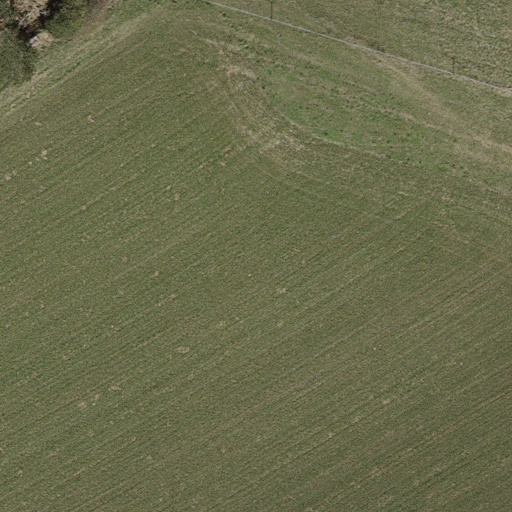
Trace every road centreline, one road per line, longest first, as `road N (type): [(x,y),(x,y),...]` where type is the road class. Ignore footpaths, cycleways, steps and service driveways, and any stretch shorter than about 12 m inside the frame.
road 1 (track): [(292,0),(311,2),(434,66),(511,141)]
road 2 (track): [(0,100),(116,22),(183,0)]
